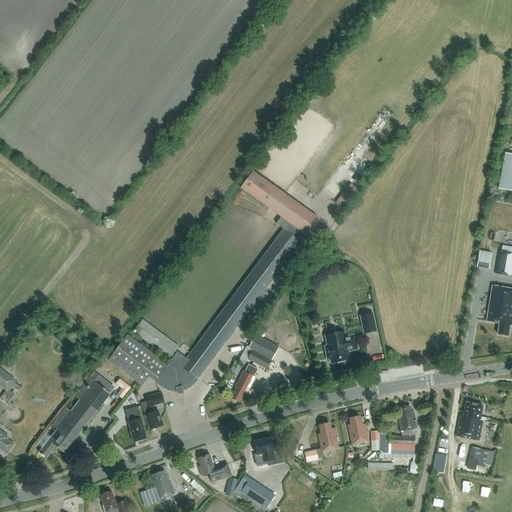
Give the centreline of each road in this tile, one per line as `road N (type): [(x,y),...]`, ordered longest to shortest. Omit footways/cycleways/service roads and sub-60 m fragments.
road 1 (tertiary): [(511,367),(258,418),(0,502)]
road 2 (unknown): [(0,151),(85,212),(91,233),(0,355)]
road 3 (track): [(444,378),(415,511)]
road 4 (track): [(458,376),(454,498)]
